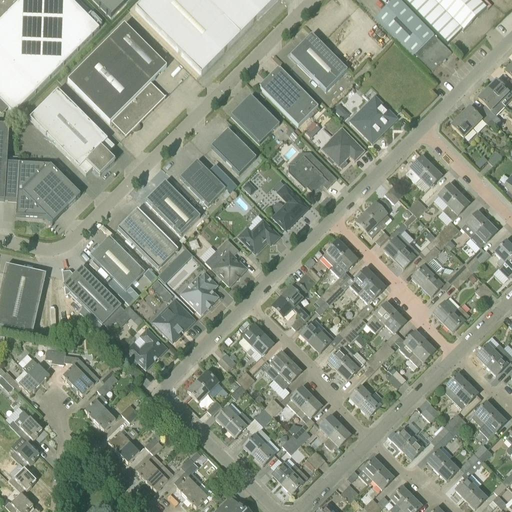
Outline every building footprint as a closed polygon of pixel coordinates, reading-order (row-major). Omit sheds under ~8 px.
[(0,0),(0,101),(14,116),(99,30),(69,0),(14,0),(14,1),(12,0),(0,0)] [(92,0),(111,19),(129,0),(92,0)] [(201,77),(277,0),(146,0),(136,11),(201,77)] [(397,0),(394,0),(375,20),(413,57),(414,55),(433,74),(452,54),(433,36),(402,5),(397,0)] [(463,33),(487,10),(477,0),(401,0),(447,46),(462,31),(463,33)] [(151,85),(167,69),(124,27),(68,83),(110,126),(112,124),(126,138),(125,139),(126,139),(166,99),(166,98),(151,85)] [(347,73),(312,37),(290,58),(326,94),(347,73)] [(280,71),(262,89),(260,91),(298,129),(318,109),(280,71)] [(498,82),(489,91),(506,109),(511,102),(511,88),(508,85),(504,89),(498,82)] [(497,117),(506,109),(489,91),(479,101),(486,107),(482,112),(497,127),(502,122),(497,117)] [(58,92),(30,121),(86,177),(93,171),(100,178),(115,163),(108,156),(115,149),(58,92)] [(251,98),(231,118),(260,146),(279,127),(251,98)] [(372,146),(388,131),(386,129),(389,126),(396,119),(375,98),(369,105),(370,106),(363,112),(362,111),(350,124),(372,146)] [(333,111),(344,121),(350,115),(339,106),(333,111)] [(471,109),(461,118),(474,131),(483,122),(493,132),(497,127),(482,112),(477,116),(471,109)] [(465,140),(474,131),(461,118),(452,127),(465,140)] [(312,124),(305,135),(311,139),(318,128),(312,124)] [(5,202),(17,203),(16,218),(48,220),(53,225),(81,197),(51,168),(6,165),(9,128),(0,127),(0,202),(5,203),(5,202)] [(364,153),(342,131),(321,152),(329,160),(328,161),(332,166),(334,164),(339,169),(340,169),(342,170),(346,166),(344,163),(347,161),(346,159),(348,157),(354,163),(364,153)] [(211,149),(212,150),(239,177),(256,160),(228,132),(211,149)] [(488,163),(493,168),(493,169),(503,159),(498,154),(488,163)] [(288,167),(288,175),(305,192),(307,190),(314,198),(325,187),(321,183),(324,181),(331,188),(337,181),(310,155),(305,160),(304,159),(295,167),(288,167)] [(406,177),(416,186),(420,182),(432,169),(422,160),(411,171),(411,172),(406,177)] [(226,191),(197,163),(180,180),(208,208),(226,191)] [(219,179),(223,175),(217,168),(212,172),(219,179)] [(420,182),(429,191),(442,179),(432,169),(420,182)] [(200,219),(165,184),(146,203),(181,238),(200,219)] [(256,191),(249,184),(243,189),(251,197),(256,191)] [(450,187),(437,199),(447,209),(442,213),(443,214),(460,197),(450,187)] [(308,211),(285,188),(278,195),(288,205),(284,208),(282,206),(277,204),(273,209),(274,213),(277,216),(273,220),(286,233),(308,211)] [(390,192),(399,202),(403,198),(394,188),(390,192)] [(399,202),(390,192),(385,197),(395,207),(399,202)] [(457,219),(469,206),(460,197),(443,214),(452,223),(457,219)] [(375,206),(366,215),(377,227),(383,233),(387,228),(382,223),(387,218),(384,214),(389,210),(382,202),(377,207),(375,206)] [(408,212),(413,216),(422,206),(418,202),(408,212)] [(413,216),(417,221),(427,211),(422,206),(413,216)] [(179,252),(138,211),(118,231),(159,272),(179,252)] [(356,225),(368,237),(377,227),(366,215),(356,225)] [(466,226),(475,236),(476,236),(487,224),(478,215),(466,226)] [(405,234),(417,221),(413,216),(400,229),(405,234)] [(241,238),(238,240),(255,256),(270,241),(272,244),(278,238),(263,223),(251,235),(247,231),(246,232),(245,231),(244,231),(240,235),(239,237),(241,238)] [(451,224),(436,239),(441,243),(456,229),(451,224)] [(471,241),(480,250),(481,250),(497,234),(487,224),(476,236),(475,236),(471,241)] [(441,243),(446,248),(460,233),(456,229),(441,243)] [(390,239),(385,235),(375,244),(380,249),(388,240),(390,239)] [(410,247),(400,237),(393,245),(384,253),(394,263),(409,248),(410,247)] [(421,254),(425,259),(441,243),(436,239),(421,254)] [(145,275),(109,240),(91,258),(126,294),(145,275)] [(239,253),(228,242),(216,254),(223,260),(212,271),(229,289),(236,282),(236,283),(241,278),(240,278),(247,271),(234,258),(239,253)] [(446,248),(441,243),(425,259),(417,267),(421,272),(412,281),(421,291),(438,274),(438,273),(437,275),(429,267),(441,254),(440,254),(446,248)] [(504,265),(511,256),(511,249),(506,243),(495,255),(504,265)] [(333,268),(348,253),(338,244),(327,255),(336,265),(333,268)] [(419,256),(410,247),(409,248),(394,263),(403,272),(419,256)] [(330,271),(340,281),(346,274),(358,263),(348,253),(333,268),(330,271)] [(511,256),(504,265),(498,271),(509,281),(511,277),(511,256)] [(469,261),(464,266),(468,271),(478,261),(473,257),(469,261)] [(310,260),(305,265),(309,270),(314,265),(310,260)] [(468,271),(473,275),(482,266),(478,261),(468,271)] [(449,282),(453,286),(468,271),(464,266),(457,273),(455,271),(450,277),(438,274),(421,291),(430,300),(440,292),(449,282)] [(0,328),(33,336),(46,276),(6,267),(0,294),(0,328)] [(63,288),(64,289),(65,298),(66,298),(66,297),(69,297),(70,295),(103,327),(122,308),(82,269),(73,278),(69,274),(63,275),(63,272),(62,272),(64,287),(63,288)] [(311,271),(306,276),(316,286),(320,281),(311,271)] [(366,271),(355,282),(349,288),(359,298),(376,281),(366,271)] [(473,275),(468,271),(453,286),(457,291),(473,275)] [(212,307),(219,300),(212,294),(217,288),(205,275),(200,281),(198,279),(181,297),(201,317),(208,310),(209,311),(212,307)] [(311,290),(316,286),(306,276),(302,280),(311,290)] [(468,280),(473,285),(477,281),(472,277),(468,280)] [(359,298),(368,307),(370,306),(373,303),(385,290),(376,281),(359,298)] [(158,282),(152,287),(167,303),(173,298),(158,282)] [(320,299),(325,304),(325,303),(340,289),(335,284),(321,299),(320,299)] [(293,311),(301,319),(305,323),(310,319),(298,307),(303,302),(301,300),(307,294),(298,285),(293,291),(291,290),(281,300),(293,311)] [(484,285),(479,290),(489,299),(494,295),(484,285)] [(332,306),(344,293),(340,289),(325,303),(325,304),(329,308),(331,310),(333,308),(331,306),(332,306)] [(479,290),(475,294),(469,300),(473,304),(479,298),(484,304),(489,299),(479,290)] [(293,311),(281,300),(272,309),(284,321),(293,311)] [(196,323),(175,302),(166,311),(167,311),(153,325),(173,345),(180,337),(179,336),(182,333),(184,335),(196,323)] [(319,318),(329,308),(325,304),(314,314),(319,318)] [(433,317),(443,327),(461,309),(460,309),(455,314),(445,305),(433,317)] [(387,306),(366,326),(367,326),(365,328),(375,337),(384,328),(397,315),(387,306)] [(130,309),(115,322),(121,328),(131,318),(135,322),(139,319),(130,309)] [(470,318),(461,309),(443,327),(453,336),(470,318)] [(384,328),(393,337),(396,335),(406,324),(397,315),(384,328)] [(358,317),(348,327),(353,331),(362,322),(358,317)] [(305,323),(301,319),(291,328),(296,333),(305,323)] [(362,322),(353,331),(357,336),(365,328),(367,326),(366,326),(362,322)] [(300,337),(310,347),(322,335),(322,334),(312,325),(300,337)] [(242,340),(252,350),(264,337),(254,327),(242,340)] [(325,331),(322,334),(322,335),(310,347),(320,356),(330,345),(334,349),(353,331),(348,327),(335,341),(325,331)] [(146,372),(156,363),(155,362),(157,359),(158,360),(168,351),(148,331),(140,339),(146,344),(140,351),(134,345),(127,353),(146,372)] [(328,364),(338,374),(358,354),(357,353),(354,357),(345,348),(348,345),(350,347),(359,338),(357,336),(353,331),(334,349),(339,353),(328,364)] [(413,356),(426,344),(416,333),(403,346),(413,356)] [(252,350),(247,354),(251,358),(256,354),(261,360),(274,347),(264,337),(252,350)] [(376,354),(381,359),(391,349),(386,344),(382,348),(376,354)] [(413,356),(409,360),(418,370),(422,365),(423,365),(435,353),(426,344),(413,356)] [(486,369),(498,358),(504,351),(500,347),(494,353),(488,347),(476,359),(486,369)] [(395,353),(391,349),(381,359),(385,363),(395,353)] [(58,367),(60,354),(47,353),(46,362),(52,363),(52,366),(58,367)] [(73,389),(84,377),(90,372),(78,360),(65,358),(66,355),(60,354),(58,367),(64,368),(65,365),(72,366),(74,367),(63,378),(73,389)] [(363,359),(358,354),(338,374),(347,383),(359,372),(358,371),(363,366),(360,363),(363,359)] [(381,359),(376,354),(367,364),(371,368),(381,359)] [(222,360),(231,370),(239,363),(233,356),(230,359),(227,356),(222,360)] [(265,373),(274,383),(292,365),(282,356),(265,373)] [(498,358),(486,369),(496,379),(507,367),(498,358)] [(369,379),(385,363),(381,359),(371,368),(365,375),(369,379)] [(231,370),(222,360),(218,365),(227,374),(231,370)] [(50,378),(33,361),(23,370),(26,374),(40,388),(50,378)] [(105,385),(112,378),(121,369),(117,364),(100,381),(105,385)] [(301,375),(292,365),(274,383),(284,392),(289,387),(301,375)] [(30,398),(40,388),(26,374),(16,382),(9,374),(7,375),(2,370),(0,372),(0,374),(15,390),(19,386),(30,398)] [(401,387),(406,382),(396,373),(392,377),(401,387)] [(197,384),(209,395),(219,386),(207,374),(197,384)] [(241,388),(251,378),(246,374),(237,383),(241,388)] [(73,389),(83,398),(94,387),(84,377),(73,389)] [(401,387),(392,377),(388,382),(397,391),(401,387)] [(101,398),(112,387),(117,382),(112,378),(105,385),(97,393),(101,398)] [(241,388),(246,392),(255,383),(251,378),(241,388)] [(452,403),(468,387),(458,378),(442,393),(452,403)] [(209,395),(197,384),(188,393),(200,405),(209,395)] [(452,403),(462,412),(465,409),(466,409),(477,397),(468,387),(452,403)] [(231,397),(236,402),(246,392),(241,388),(231,397)] [(349,401),(359,411),(371,399),(361,389),(349,401)] [(286,406),(296,416),(312,400),(302,390),(286,406)] [(260,407),(264,402),(259,397),(255,402),(260,407)] [(106,403),(101,398),(84,414),(94,424),(105,412),(101,408),(106,403)] [(371,399),(359,411),(369,420),(381,408),(371,399)] [(306,418),(310,422),(310,421),(322,410),(312,400),(296,416),(302,422),(306,418)] [(268,416),(278,406),(274,402),(264,411),(268,416)] [(221,408),(217,403),(207,413),(212,417),(221,408)] [(273,420),(283,410),(278,406),(268,416),(273,420)] [(484,427),(496,415),(486,406),(472,420),(481,430),(484,427)] [(131,407),(122,416),(126,420),(135,412),(131,407)] [(430,407),(426,411),(435,420),(439,416),(430,407)] [(216,421),(226,431),(238,419),(228,410),(216,421)] [(268,416),(264,411),(255,421),(259,425),(268,416)] [(421,416),(425,419),(430,425),(435,420),(426,411),(421,416)] [(115,423),(105,413),(105,412),(94,424),(104,434),(115,423)] [(130,424),(139,416),(138,415),(135,412),(126,420),(130,424)] [(37,437),(42,432),(24,413),(21,416),(20,419),(15,424),(14,423),(10,427),(27,446),(28,446),(27,445),(24,441),(28,437),(33,443),(38,438),(37,437)] [(235,441),(247,429),(246,428),(251,423),(242,415),(238,419),(226,431),(235,441)] [(494,437),(506,425),(496,415),(484,427),(481,430),(479,432),(489,442),(494,437)] [(268,416),(259,425),(264,430),(273,420),(268,416)] [(444,430),(449,434),(462,421),(457,416),(444,430)] [(329,441),(341,429),(331,419),(319,431),(329,441)] [(310,421),(310,422),(306,426),(304,428),(302,429),(293,437),(292,439),(296,444),(306,434),(314,425),(310,421)] [(453,439),(454,437),(466,425),(462,421),(449,434),(453,439)] [(392,444),(402,453),(417,438),(408,428),(404,431),(392,444)] [(341,429),(329,441),(324,445),(326,446),(325,447),(331,452),(333,455),(338,450),(339,450),(351,438),(341,429)] [(444,430),(430,444),(435,448),(440,443),(449,434),(444,430)] [(109,446),(118,455),(138,436),(134,431),(131,431),(124,438),(120,434),(109,446)] [(244,449),(254,459),(265,447),(271,441),(261,432),(256,437),(244,449)] [(296,444),(301,448),(310,438),(306,434),(296,444)] [(455,438),(454,437),(453,439),(449,434),(440,443),(444,448),(452,440),(453,441),(456,439),(455,438)] [(138,436),(118,455),(128,466),(140,454),(130,444),(139,436),(138,436)] [(417,438),(402,453),(412,463),(427,448),(417,438)] [(283,448),(287,453),(296,444),(292,439),(283,448)] [(150,453),(159,444),(155,440),(146,448),(150,453)] [(137,474),(147,484),(164,467),(154,457),(164,449),(159,444),(150,453),(154,457),(137,474)] [(296,444),(287,453),(291,457),(301,448),(296,444)] [(17,455),(16,453),(11,458),(20,467),(24,462),(30,468),(35,464),(34,463),(39,457),(28,446),(27,446),(17,455)] [(265,447),(254,459),(263,468),(275,456),(265,447)] [(474,457),(479,461),(488,452),(483,448),(474,457)] [(492,457),(488,452),(479,461),(483,466),(492,457)] [(326,463),(316,453),(311,458),(321,468),(326,463)] [(448,463),(439,453),(438,454),(427,465),(437,474),(448,463)] [(177,491),(187,500),(198,489),(202,485),(193,475),(199,469),(198,468),(205,461),(202,457),(194,465),(185,474),(184,475),(188,480),(177,491)] [(470,470),(479,461),(474,457),(460,471),(464,476),(470,470)] [(311,458),(307,462),(317,472),(321,468),(311,458)] [(181,469),(185,474),(194,465),(190,460),(181,469)] [(470,470),(474,475),(483,466),(479,461),(470,470)] [(368,488),(372,483),(384,471),(374,462),(362,474),(358,478),(368,488)] [(437,474),(447,484),(458,473),(448,463),(437,474)] [(272,478),(282,488),(293,476),(299,471),(295,467),(289,472),(284,466),(272,478)] [(21,467),(11,477),(12,479),(8,483),(17,492),(22,488),(27,494),(32,489),(31,488),(36,483),(21,467)] [(164,467),(147,484),(157,494),(174,477),(164,467)] [(293,476),(282,488),(291,497),(308,480),(299,471),(293,476)] [(393,481),(384,471),(372,483),(382,492),(393,481)] [(354,473),(347,480),(351,484),(358,477),(354,473)] [(477,491),(468,481),(467,481),(456,493),(465,503),(477,491)] [(493,493),(498,498),(507,489),(502,485),(493,493)] [(345,492),(355,501),(359,497),(350,487),(345,492)] [(198,489),(187,500),(197,511),(208,499),(198,489)] [(402,490),(390,502),(395,507),(390,511),(399,511),(412,500),(402,490)] [(475,511),(487,500),(477,491),(465,503),(474,511),(475,511)] [(212,501),(217,505),(225,496),(221,492),(212,501)] [(341,496),(350,505),(355,501),(345,492),(341,496)] [(8,511),(29,511),(33,508),(22,497),(21,497),(11,506),(10,504),(5,508),(8,511)] [(248,511),(246,511),(245,511),(240,506),(239,507),(230,498),(216,511),(248,511)] [(370,511),(380,511),(389,504),(384,499),(377,506),(370,511)] [(493,503),(498,508),(502,511),(506,508),(497,499),(493,503)] [(412,500),(399,511),(419,511),(422,509),(412,500)] [(365,511),(370,511),(377,506),(373,501),(364,510),(365,511)]
